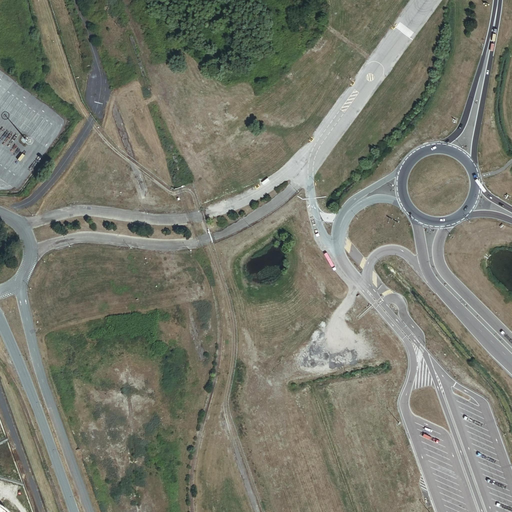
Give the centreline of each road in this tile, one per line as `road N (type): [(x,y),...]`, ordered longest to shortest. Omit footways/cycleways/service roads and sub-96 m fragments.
road 1 (track): [(44,0),(71,82),(101,136),(173,194),(190,189),(207,239)]
road 2 (unclassified): [(0,320),(73,511)]
road 3 (unclassified): [(423,0),(308,162)]
road 4 (unclassified): [(408,210),(435,285),(511,364)]
road 5 (track): [(223,411),(233,339),(207,239)]
road 6 (unclassified): [(511,340),(442,269),(445,222)]
road 7 (tertiary): [(472,169),(489,48)]
